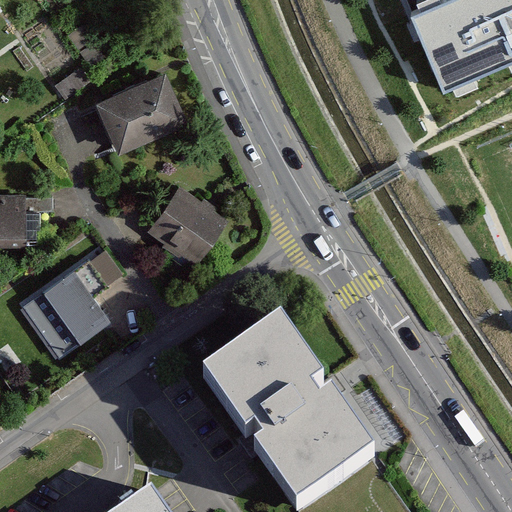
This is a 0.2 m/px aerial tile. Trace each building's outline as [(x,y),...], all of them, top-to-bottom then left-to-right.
[(511,0),(430,0),(412,8),(444,86),(511,57),(511,0)] [(165,71),(98,100),(119,149),(186,121),(165,71)] [(227,218),(179,186),(149,231),(167,243),(158,256),(181,271),(192,256),(199,260),(227,218)] [(50,195),(0,195),(0,243),(34,244),(35,210),(50,210),(50,195)] [(121,272),(104,249),(42,295),(76,342),(107,319),(90,295),(121,272)] [(280,331),(209,381),(297,507),(368,457),(280,331)] [(162,511),(149,494),(123,511),(162,511)]
